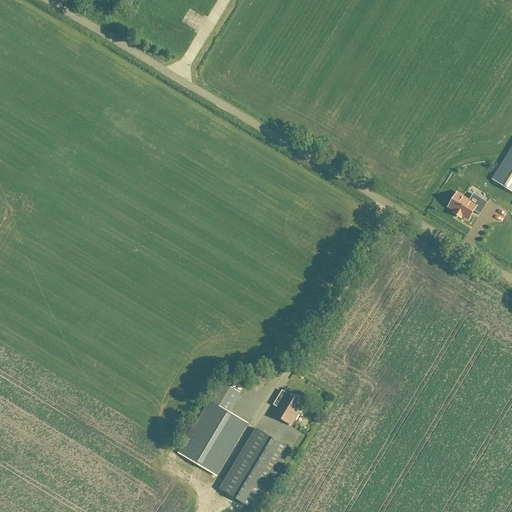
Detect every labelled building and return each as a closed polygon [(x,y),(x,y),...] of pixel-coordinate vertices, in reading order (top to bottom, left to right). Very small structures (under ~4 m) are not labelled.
[(511,150),(493,181),(511,193),(511,150)] [(455,196),(446,210),(466,222),(471,214),(478,218),(484,208),(477,203),(474,208),(455,196)] [(220,383),(209,402),(178,454),(216,477),(247,424),(227,413),(238,394),(220,383)] [(272,415),(290,427),(303,406),(281,392),(275,403),(278,405),(272,415)] [(257,430),(219,490),(254,511),(291,451),(257,430)]
